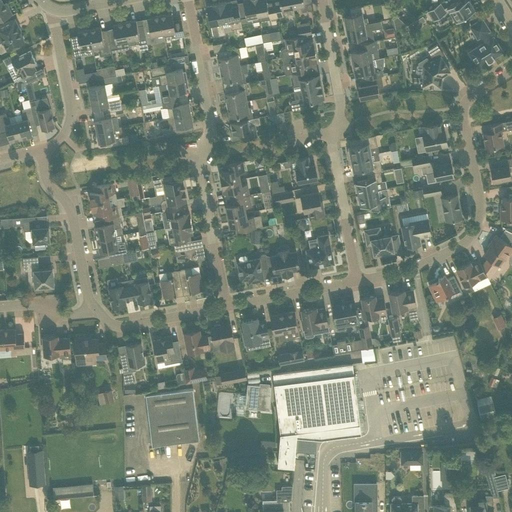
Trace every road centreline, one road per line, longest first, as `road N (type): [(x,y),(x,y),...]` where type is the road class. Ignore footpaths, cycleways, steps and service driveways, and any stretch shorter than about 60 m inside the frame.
road 1 (residential): [(356,282),(448,257),(475,236),(482,201),(466,105),(511,72)]
road 2 (residential): [(226,307),(198,174),(209,121),(186,0)]
road 3 (residential): [(356,282),(331,164),(339,104),(321,0)]
road 4 (residential): [(46,155),(44,176),(67,204),(92,308)]
road 5 (residential): [(54,10),(71,111),(46,155)]
road 6 (residential): [(92,308),(124,326),(226,307)]
road 7 (residential): [(226,307),(356,282)]
